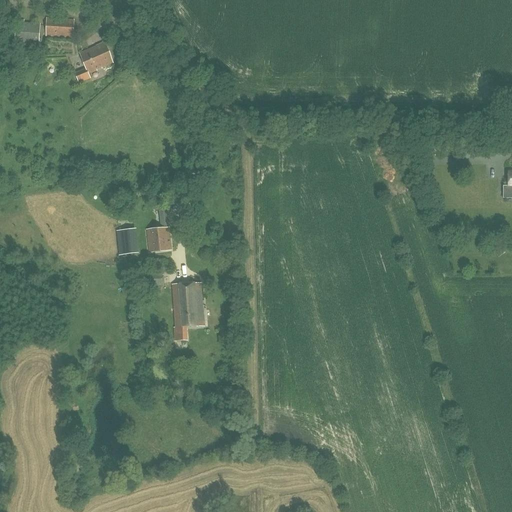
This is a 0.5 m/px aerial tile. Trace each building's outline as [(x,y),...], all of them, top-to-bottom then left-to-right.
[(40,25),(25,24),(25,19),(17,19),(17,24),(15,45),(39,46),(40,25)] [(47,19),(46,36),(73,38),(74,21),(47,19)] [(79,84),(91,79),(89,74),(113,63),(105,42),(80,54),(86,70),(75,74),(79,84)] [(502,143),(456,144),(456,153),(502,153),(502,143)] [(170,227),(168,212),(157,213),(159,228),(147,229),(149,252),(173,250),(170,227)] [(119,255),(121,255),(140,253),(137,228),(117,231),(119,255)] [(161,273),(149,274),(150,286),(162,285),(161,273)] [(187,328),(204,326),(202,283),(173,285),(176,328),(174,328),(175,342),(187,341),(187,328)]
